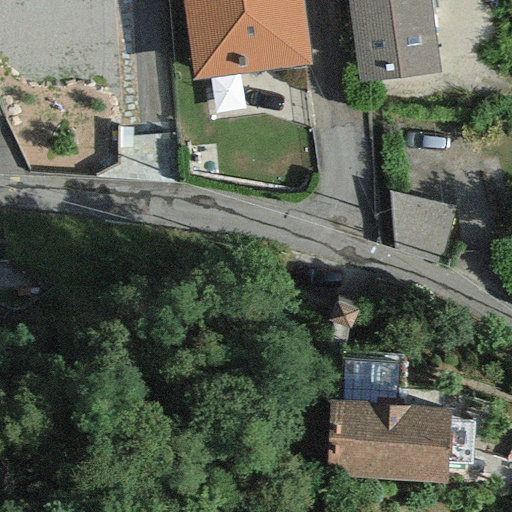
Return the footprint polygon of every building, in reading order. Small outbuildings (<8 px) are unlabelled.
[(296,0),(184,0),(193,89),(304,79),(296,0)] [(421,0),(344,0),(354,84),(430,77),(421,0)] [(454,207),(388,191),(393,247),(434,262),(454,207)] [(355,294),(335,288),(330,306),(350,312),(355,294)] [(445,391),(337,390),(337,465),(445,465),(445,391)]
